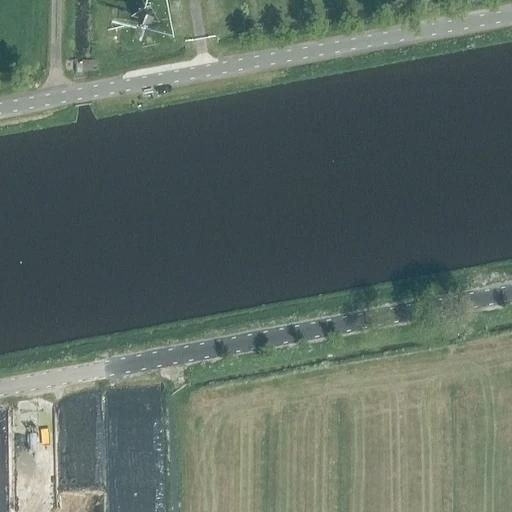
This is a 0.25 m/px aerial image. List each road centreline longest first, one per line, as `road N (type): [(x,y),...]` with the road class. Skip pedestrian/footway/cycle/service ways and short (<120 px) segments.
road 1 (tertiary): [(0,110),(511,11)]
road 2 (tertiary): [(0,388),(511,292)]
